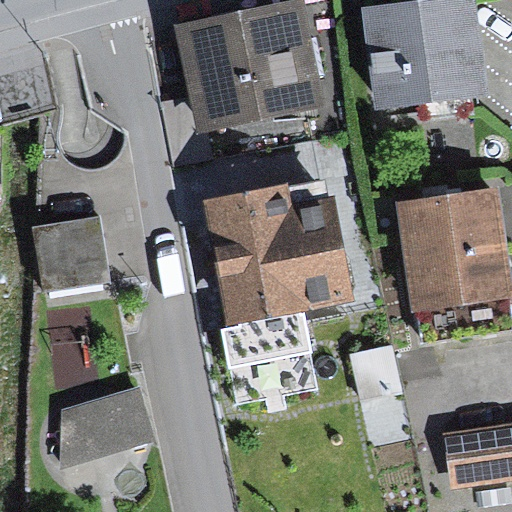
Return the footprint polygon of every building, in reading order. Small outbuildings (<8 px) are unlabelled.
[(198,133),(324,108),(302,0),(298,0),(176,25),(198,133)] [(475,0),(440,0),(364,10),(377,113),(489,98),(475,0)] [(339,289),(324,194),(285,200),(281,179),(204,191),(221,301),(208,303),(214,344),(280,333),(275,299),(339,289)] [(511,276),(499,188),(396,203),(413,315),(434,313),(437,337),(496,328),(493,304),(511,300),(511,276)] [(102,280),(90,210),(31,220),(43,290),(102,280)] [(154,432),(138,387),(65,412),(61,464),(154,432)] [(511,426),(443,436),(447,462),(451,493),(511,484),(511,426)]
